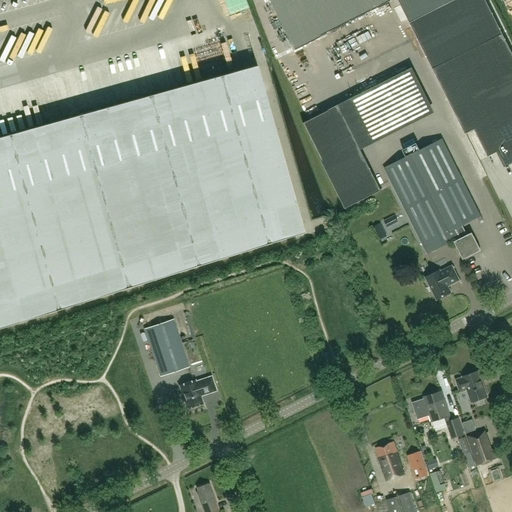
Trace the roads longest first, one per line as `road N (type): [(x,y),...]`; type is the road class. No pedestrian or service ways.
road 1 (unclassified): [(225,443),(480,314)]
road 2 (unknown): [(511,269),(442,123)]
road 3 (unclassified): [(87,511),(225,443)]
road 4 (unknown): [(192,0),(188,14),(78,61)]
